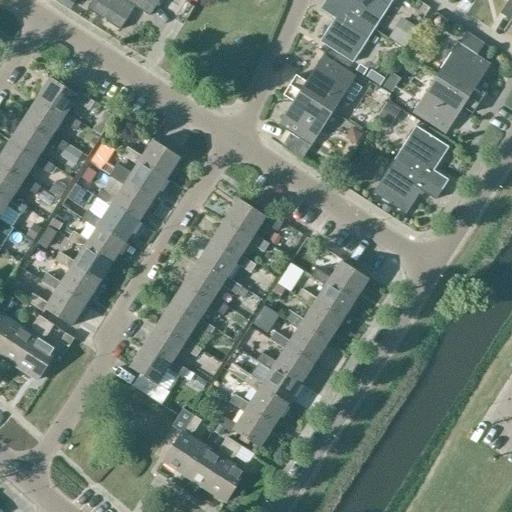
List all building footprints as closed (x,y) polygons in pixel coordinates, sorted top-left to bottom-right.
[(75,0),(57,0),(56,1),(71,11),(77,1),(75,0)] [(155,8),(143,0),(94,0),(87,11),(119,32),(134,8),(149,17),(155,8)] [(372,30),(324,0),(319,8),(334,18),(319,41),(352,62),(372,30)] [(324,0),(372,30),(390,0),(324,0)] [(511,0),(506,0),(498,13),(509,20),(511,14),(511,0)] [(402,18),(388,38),(404,49),(417,28),(402,18)] [(456,45),(436,78),(478,105),(484,95),(474,89),(489,66),(475,57),(480,49),(484,43),(466,32),(462,38),(457,46),(456,45)] [(296,77),(290,87),(332,114),(343,97),(352,102),(362,86),(353,80),(321,60),(306,84),(296,77)] [(379,85),(384,78),(371,69),(366,76),(379,85)] [(478,105),(436,78),(414,112),(447,132),(462,108),(472,115),(478,105)] [(50,80),(39,98),(67,116),(73,106),(77,109),(79,105),(90,112),(95,104),(79,94),(78,97),(50,80)] [(294,103),(279,127),(290,134),(310,147),(311,147),(332,114),(290,87),(284,97),(294,103)] [(38,98),(25,119),(53,137),(61,124),(76,134),(81,126),(67,116),(38,98)] [(387,105),(378,118),(390,126),(399,112),(387,105)] [(25,119),(12,140),(40,158),(48,145),(62,154),(68,146),(53,137),(25,119)] [(92,131),(101,136),(105,131),(106,128),(101,125),(95,126),(92,131)] [(394,161),(441,191),(447,181),(433,172),(447,149),(415,128),(394,161)] [(353,131),(349,138),(350,143),(357,147),(363,137),(353,131)] [(0,157),(0,161),(27,178),(35,166),(49,175),(54,167),(40,158),(12,140),(0,157)] [(91,141),(80,157),(94,166),(105,150),(91,141)] [(122,156),(136,166),(164,183),(179,159),(153,141),(142,158),(127,148),(122,156)] [(68,146),(62,154),(61,156),(75,165),(81,155),(68,146)] [(41,188),(27,178),(0,161),(0,190),(13,199),(21,187),(36,196),(41,188)] [(441,191),(394,161),(373,195),(405,215),(420,191),(435,201),(441,191)] [(108,177),(123,187),(150,204),(164,183),(136,166),(132,173),(117,164),(113,170),(109,177),(108,177)] [(105,165),(101,172),(109,177),(113,170),(105,165)] [(88,169),(82,179),(90,184),(97,174),(88,169)] [(67,188),(57,182),(50,192),(52,193),(60,198),(67,188)] [(87,192),(76,185),(70,193),(81,200),(87,192)] [(95,198),(110,207),(137,224),(150,204),(123,187),(115,200),(100,190),(95,198)] [(0,190),(0,219),(8,207),(22,217),(28,208),(13,199),(0,190)] [(52,193),(47,201),(55,206),(60,198),(52,193)] [(227,219),(255,237),(264,223),(278,233),(283,225),(268,215),(266,217),(239,200),(227,219)] [(385,206),(382,211),(389,215),(392,210),(385,206)] [(82,220),(96,229),(123,246),(137,224),(110,207),(101,221),(87,212),(82,220)] [(62,222),(56,218),(50,226),(57,231),(62,222)] [(227,219),(213,239),(242,257),(250,245),(264,254),(270,246),(255,237),(227,219)] [(0,232),(9,238),(14,230),(0,220),(0,232)] [(41,229),(35,225),(27,237),(34,241),(41,229)] [(83,249),(110,266),(123,246),(96,229),(88,241),(74,232),(69,240),(83,249)] [(275,234),(270,242),(277,246),(282,238),(275,234)] [(200,260),(228,278),(236,266),(251,275),(256,266),(242,257),(213,239),(200,260)] [(55,261),(69,271),(96,288),(110,266),(83,249),(74,263),(59,254),(55,261)] [(200,260),(187,281),(215,299),(223,287),(237,296),(242,288),(228,278),(200,260)] [(282,289),(290,266),(274,260),(266,283),(282,289)] [(310,277),(325,287),(352,304),(368,279),(341,262),(330,279),(315,269),(310,277)] [(55,291),(83,308),(96,288),(69,271),(61,284),(46,274),(41,282),(55,291)] [(173,302),(202,320),(209,307),(224,317),(230,308),(215,299),(187,281),(173,302)] [(338,325),(352,304),(325,287),(316,300),(302,290),(297,298),(312,308),(338,325)] [(83,308),(55,291),(47,304),(32,295),(28,302),(43,312),(45,310),(71,327),(83,308)] [(0,301),(0,349),(16,325),(1,315),(5,309),(6,310),(13,300),(5,294),(0,301)] [(173,302),(160,323),(188,341),(196,328),(211,337),(216,329),(202,320),(173,302)] [(338,325),(312,308),(303,320),(289,311),(284,319),(298,328),(325,345),(338,325)] [(16,325),(0,349),(0,356),(17,367),(47,321),(38,316),(32,326),(33,327),(29,334),(16,325)] [(47,321),(17,367),(37,380),(56,350),(41,341),(45,335),(46,336),(53,325),(47,321)] [(146,344),(174,362),(183,349),(197,358),(202,350),(188,341),(160,323),(146,344)] [(270,341),(284,350),(311,367),(325,345),(298,328),(289,342),(275,333),(270,341)] [(174,362),(146,344),(131,368),(141,375),(133,387),(157,402),(165,390),(159,386),(169,370),(184,379),(184,378),(190,381),(194,374),(174,362)] [(257,361),(259,362),(298,387),(311,367),(284,350),(276,362),(262,353),(257,361)] [(248,375),(243,382),(258,391),(284,409),(298,387),(259,362),(250,376),(248,375)] [(227,372),(243,382),(248,375),(232,363),(227,372)] [(229,403),(244,412),(271,430),(284,409),(258,391),(249,405),(234,395),(229,403)] [(164,462),(185,475),(203,446),(190,437),(193,431),(194,432),(201,421),(183,409),(172,426),(182,433),(164,462)] [(271,430),(244,412),(236,425),(221,416),(216,423),(218,425),(225,429),(232,433),(233,431),(260,447),(271,430)] [(218,425),(214,431),(221,435),(225,429),(218,425)] [(218,455),(203,446),(185,475),(204,488),(234,442),(227,438),(220,448),(221,449),(218,455)] [(234,442),(204,488),(225,501),(244,471),(229,462),(233,457),(235,458),(241,447),(234,442)]
